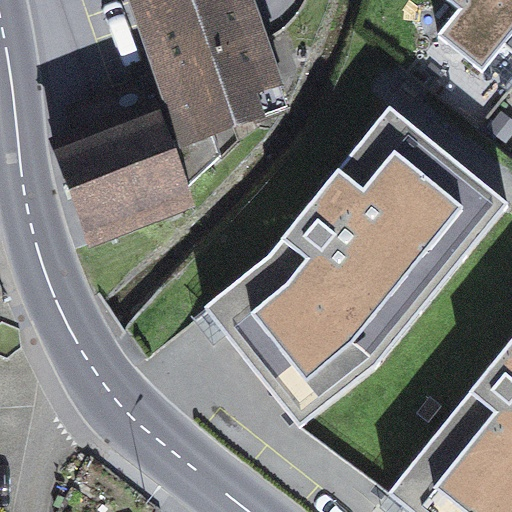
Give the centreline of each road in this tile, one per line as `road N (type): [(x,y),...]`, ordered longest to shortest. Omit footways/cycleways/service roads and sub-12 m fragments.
road 1 (secondary): [(22,193),(47,283),(100,378)]
road 2 (secondary): [(100,378),(161,444),(248,511)]
road 3 (secondary): [(0,20),(22,193)]
road 4 (residential): [(100,378),(57,423),(29,511)]
